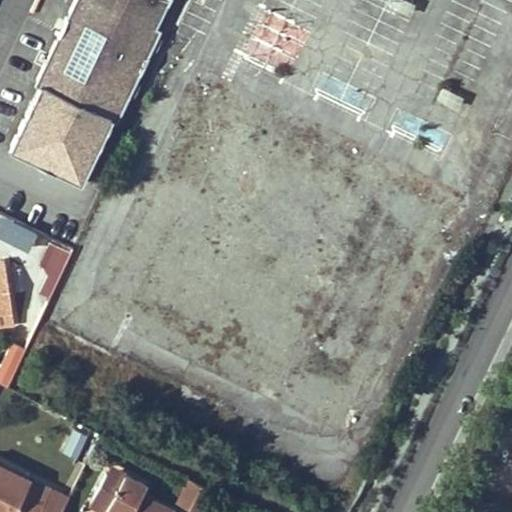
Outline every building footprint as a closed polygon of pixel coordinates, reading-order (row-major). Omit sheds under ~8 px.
[(13,147),(82,181),(112,120),(117,123),(160,30),(156,28),(168,0),(76,0),(37,79),(45,83),(13,147)] [(413,0),(390,0),(389,4),(410,13),(415,1),(413,0)] [(266,10),(245,52),(288,74),(309,32),(266,10)] [(354,430),(455,191),(195,82),(104,299),(178,330),(169,350),(197,362),(204,348),(280,380),(273,396),(354,430)] [(442,86),(437,98),(458,108),(463,95),(442,86)] [(0,235),(26,247),(35,229),(0,212),(0,235)] [(123,244),(131,220),(120,216),(112,241),(123,244)] [(0,313),(16,312),(8,260),(0,261),(0,313)] [(16,312),(0,313),(0,325),(18,323),(16,312)] [(13,348),(0,374),(0,381),(8,385),(23,353),(13,348)] [(80,457),(88,433),(69,427),(61,451),(80,457)] [(60,511),(66,501),(27,481),(28,478),(0,464),(0,511),(60,511)] [(110,464),(106,471),(120,479),(124,472),(110,464)] [(146,484),(124,472),(120,479),(106,471),(89,500),(110,511),(170,511),(172,508),(141,493),(146,484)] [(198,482),(192,479),(180,499),(186,502),(198,482)] [(211,488),(198,482),(186,502),(198,508),(211,488)]
